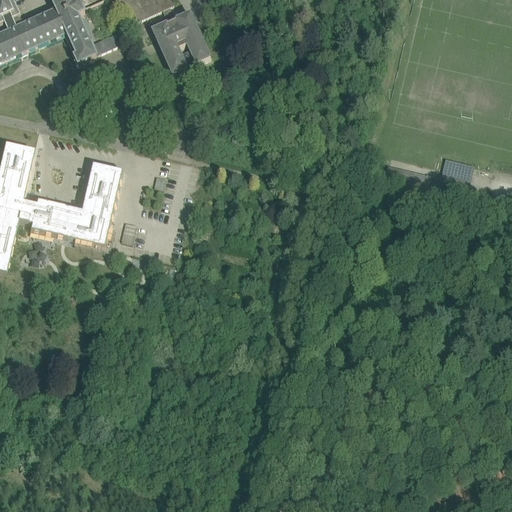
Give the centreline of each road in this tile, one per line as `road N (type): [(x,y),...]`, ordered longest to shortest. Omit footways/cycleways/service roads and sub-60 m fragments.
road 1 (track): [(511,227),(338,189),(325,193)]
road 2 (unclassified): [(146,151),(0,120)]
